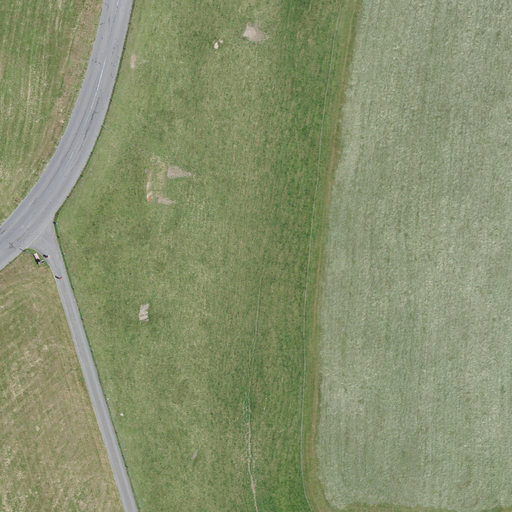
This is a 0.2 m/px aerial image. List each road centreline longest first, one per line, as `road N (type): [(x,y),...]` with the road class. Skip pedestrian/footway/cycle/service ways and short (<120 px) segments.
road 1 (unclassified): [(131,511),(48,236),(29,221)]
road 2 (residential): [(29,221),(75,149),(117,0)]
